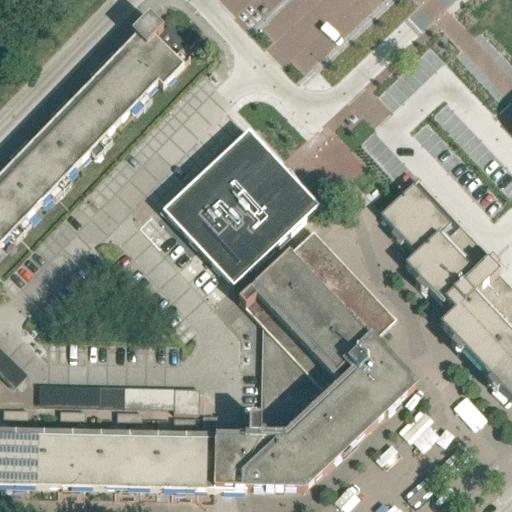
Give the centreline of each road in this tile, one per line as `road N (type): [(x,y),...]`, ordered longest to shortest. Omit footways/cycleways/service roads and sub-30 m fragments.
road 1 (residential): [(131,0),(0,135)]
road 2 (residential): [(314,120),(444,0)]
road 3 (residential): [(314,120),(198,0)]
